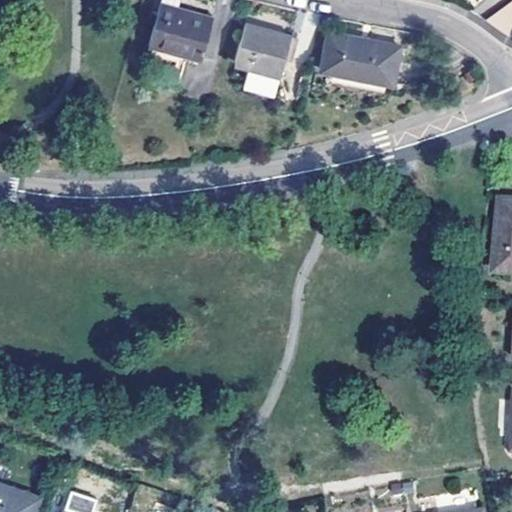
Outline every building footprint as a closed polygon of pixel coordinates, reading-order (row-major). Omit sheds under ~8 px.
[(152,44),(202,58),(215,15),(182,6),(183,0),(162,0),(163,1),(152,44)] [(292,33),(248,21),(237,61),(254,66),(247,90),(285,99),(281,72),(292,33)] [(323,68),(395,83),(402,42),(329,28),(323,68)] [(495,271),(511,271),(511,195),(501,194),(495,271)] [(0,511),(34,511),(40,497),(0,482),(0,511)]
